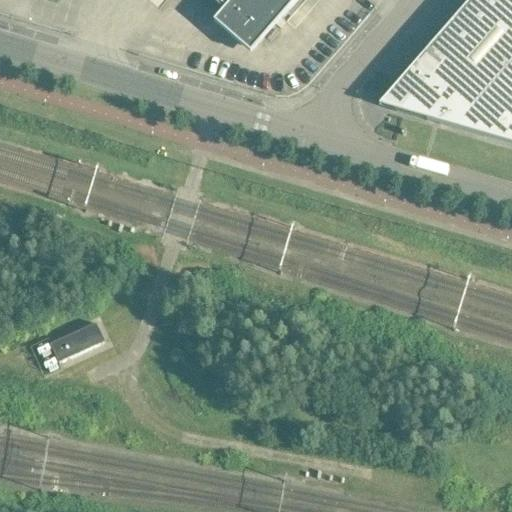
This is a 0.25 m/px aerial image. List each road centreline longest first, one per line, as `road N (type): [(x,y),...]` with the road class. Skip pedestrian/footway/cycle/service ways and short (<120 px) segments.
road 1 (unclassified): [(320,140),(0,44)]
road 2 (unclassified): [(511,197),(320,140)]
road 3 (unclassified): [(320,140),(337,92),(417,0)]
